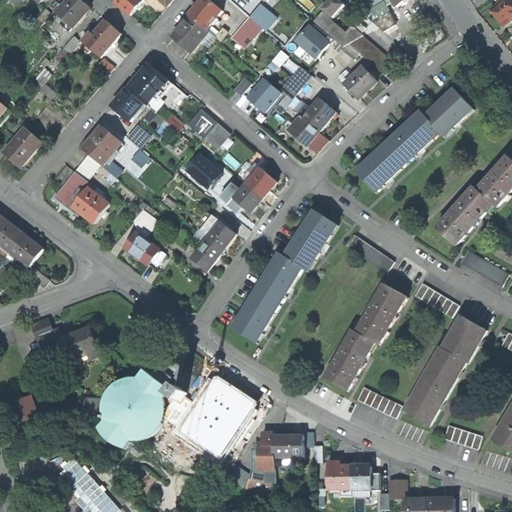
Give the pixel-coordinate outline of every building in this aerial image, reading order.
[(75,28),(92,9),(81,0),(71,0),(58,15),(65,21),(62,25),(71,32),(75,28)] [(119,0),(117,3),(132,16),(146,1),(145,1),(145,0),(119,0)] [(158,0),(168,8),(175,0),(158,0)] [(225,12),(210,0),(204,0),(191,16),(208,31),(215,24),(216,24),(219,20),(218,20),(225,12)] [(339,0),(334,0),(326,10),(338,21),(349,8),(339,0)] [(389,13),(386,6),(381,0),(365,0),(377,19),(389,13)] [(511,0),(504,0),(499,5),(491,10),(506,27),(511,22),(511,0)] [(257,12),(268,22),(274,16),(262,6),(257,12)] [(47,9),(39,19),(44,23),(52,14),(47,9)] [(251,18),(263,28),(268,22),(257,12),(251,18)] [(350,45),(365,36),(353,27),(347,34),(323,13),(315,23),(344,48),(350,45)] [(377,19),(372,22),(385,33),(397,26),(389,13),(377,19)] [(215,37),(208,31),(191,16),(173,38),(191,52),(202,39),(209,45),(215,37)] [(251,18),(233,39),(245,49),(263,28),(251,18)] [(91,33),(83,42),(102,58),(122,36),(107,23),(95,36),(91,33)] [(430,45),(445,35),(437,24),(430,29),(431,30),(424,35),(427,39),(419,45),(422,49),(430,44),(430,45)] [(312,25),(299,41),(320,59),(333,43),(312,25)] [(365,36),(350,45),(361,55),(386,76),(399,66),(398,65),(396,66),(392,61),(391,61),(386,56),(385,56),(380,51),(380,52),(375,46),(374,47),(369,42),(365,37),(365,36)] [(66,48),(72,54),(82,43),(76,37),(66,48)] [(344,48),(342,50),(356,62),(361,55),(350,45),(344,48)] [(66,48),(60,55),(66,61),(72,54),(66,48)] [(116,69),(105,60),(99,67),(111,76),(116,69)] [(129,90),(146,105),(149,107),(163,91),(167,95),(175,86),(150,65),(129,90)] [(297,74),(309,84),(314,77),(302,67),(297,74)] [(365,68),(346,86),(360,100),(379,83),(365,68)] [(297,74),(282,91),(294,101),(309,84),(297,74)] [(246,79),(235,91),(242,98),(253,85),(246,79)] [(267,80),(250,99),(268,114),(285,95),(267,80)] [(34,85),(41,91),(45,86),(38,81),(34,85)] [(45,86),(41,91),(52,100),(58,94),(47,85),(45,86)] [(129,90),(114,108),(132,122),(146,105),(129,90)] [(457,91),(428,118),(443,134),(447,138),(454,131),(453,130),(467,117),(468,118),(476,111),(457,91)] [(182,92),(172,103),(179,109),(189,98),(182,92)] [(302,117),(293,128),(312,143),(334,118),(335,118),(339,114),(322,100),(313,110),(307,105),(299,115),(302,117)] [(0,101),(0,119),(9,109),(0,101)] [(153,110),(144,121),(149,126),(154,120),(162,126),(166,121),(153,110)] [(435,141),(443,134),(428,118),(424,113),(359,174),(378,194),(385,187),(385,186),(402,170),(403,171),(418,157),(417,156),(434,140),(435,141)] [(220,124),(206,140),(219,151),(232,135),(220,124)] [(91,143),(84,150),(105,167),(124,144),(104,127),(96,137),(95,136),(90,142),(91,143)] [(140,127),(134,134),(146,143),(151,137),(140,127)] [(6,154),(5,155),(22,169),(45,144),(27,129),(27,130),(6,154)] [(146,143),(134,134),(129,139),(141,149),(146,143)] [(152,159),(142,150),(133,160),(143,169),(152,159)] [(91,156),(77,173),(89,183),(103,166),(91,156)] [(511,159),(510,157),(480,192),(495,205),(500,209),(511,194),(511,159)] [(250,184),(247,187),(264,201),(279,183),(257,164),(244,179),(250,184)] [(77,173),(68,184),(71,186),(69,189),(68,188),(62,195),(63,196),(62,198),(69,203),(69,205),(78,213),(80,212),(96,225),(112,206),(103,199),(105,196),(89,183),(77,173)] [(264,201),(247,187),(236,200),(246,208),(253,214),(264,201)] [(495,205),(480,192),(476,188),(439,229),(458,247),(495,205)] [(246,208),(236,200),(234,198),(229,204),(240,214),(246,208)] [(162,223),(145,211),(136,222),(151,235),(157,228),(162,223)] [(287,258),(306,270),(310,272),(322,254),(329,244),(328,244),(339,226),(317,212),(287,258)] [(0,243),(5,247),(1,252),(9,258),(26,235),(0,214),(0,243)] [(215,231),(210,238),(226,251),(239,235),(222,223),(216,232),(215,231)] [(169,238),(157,228),(151,235),(163,245),(169,238)] [(138,234),(127,250),(150,266),(161,250),(144,239),(144,238),(138,234)] [(46,251),(26,235),(9,258),(16,264),(20,259),(32,268),(46,251)] [(357,236),(349,248),(388,274),(396,263),(357,236)] [(226,251),(210,238),(203,247),(204,248),(194,260),(210,272),(226,251)] [(469,252),(462,264),(504,288),(511,276),(469,252)] [(259,344),(265,335),(264,334),(276,315),(277,315),(288,298),(287,297),(299,277),(301,278),(306,270),(287,258),(283,255),(236,329),(259,344)] [(26,283),(37,292),(42,286),(46,288),(51,282),(37,270),(26,283)] [(424,284),(417,297),(423,300),(430,288),(424,284)] [(386,285),(359,333),(378,344),(382,346),(409,298),(386,285)] [(430,288),(423,300),(429,304),(436,291),(430,288)] [(436,291),(429,304),(435,308),(442,295),(436,291)] [(442,295),(435,308),(441,311),(449,299),(442,295)] [(449,299),(441,311),(447,315),(454,303),(449,299)] [(454,303),(447,315),(454,319),(461,307),(454,303)] [(464,317),(446,350),(468,363),(470,364),(489,331),(464,317)] [(40,340),(44,339),(55,335),(50,320),(34,326),(40,340)] [(102,357),(100,351),(101,351),(92,329),(64,339),(61,332),(55,335),(44,339),(56,368),(70,363),(69,360),(89,352),(93,361),(102,357)] [(359,333),(355,331),(327,379),(351,392),(378,344),(359,333)] [(511,334),(510,333),(503,346),(509,349),(511,344),(511,334)] [(468,363),(446,350),(444,349),(426,381),(450,395),(468,363)] [(123,448),(127,450),(133,442),(137,442),(142,441),(146,441),(149,439),(153,437),(156,435),(159,433),(161,430),(163,427),(165,424),(166,421),(167,418),(168,416),(168,413),(168,409),(168,405),(170,404),(172,402),(173,400),(174,398),(175,396),(175,395),(171,392),(172,391),(166,386),(169,383),(155,372),(152,375),(147,371),(146,372),(142,369),(137,373),(135,375),(134,377),(134,379),(129,380),(124,381),(120,384),(117,386),(113,389),(111,392),(109,396),(107,400),(87,399),(86,417),(103,418),(103,419),(106,419),(108,422),(101,429),(103,432),(105,435),(108,439),(111,442),(116,444),(120,447),(123,448)] [(431,427),(450,395),(426,381),(407,414),(431,427)] [(365,388),(359,401),(366,404),(372,391),(365,388)] [(372,391),(366,404),(372,407),(378,394),(372,391)] [(378,394),(372,407),(378,410),(385,397),(378,394)] [(44,428),(33,397),(12,405),(23,436),(25,435),(44,428)] [(385,397),(378,410),(385,413),(391,401),(385,397)] [(391,401),(385,413),(391,416),(398,404),(391,401)] [(398,404),(391,416),(398,420),(404,407),(398,404)] [(511,414),(496,441),(511,451),(511,414)] [(457,428),(450,426),(445,439),(452,442),(457,428)] [(457,428),(452,442),(459,444),(464,430),(457,428)] [(464,430),(459,444),(466,446),(471,433),(464,430)] [(471,433),(466,446),(473,448),(477,435),(471,433)] [(303,460),(303,456),(306,456),(306,437),(292,437),(292,436),(277,437),(277,434),(265,434),(265,445),(257,445),(257,449),(253,450),(254,470),(253,476),(244,488),(272,499),(278,483),(277,459),(281,459),(281,465),(297,465),(303,460)] [(28,442),(25,435),(23,436),(11,440),(14,447),(28,442)] [(477,435),(473,448),(480,451),(484,437),(477,435)] [(324,446),(316,447),(317,464),(325,463),(324,446)] [(342,462),(330,462),(330,490),(342,489),(342,497),(354,497),(354,489),(353,468),(342,468),(342,462)] [(233,480),(241,468),(235,464),(234,465),(227,476),(233,480)] [(373,467),(353,468),(354,489),(372,488),(372,492),(382,492),(382,474),(373,474),(373,467)] [(238,484),(247,472),(241,468),(233,480),(238,484)] [(238,484),(244,488),(253,476),(247,472),(238,484)] [(408,482),(390,483),(391,494),(391,499),(408,498),(408,482)] [(391,499),(391,494),(381,495),(382,511),(391,511),(391,499)] [(430,500),(430,511),(456,511),(456,499),(430,500)] [(430,511),(430,500),(406,501),(406,511),(430,511)]
